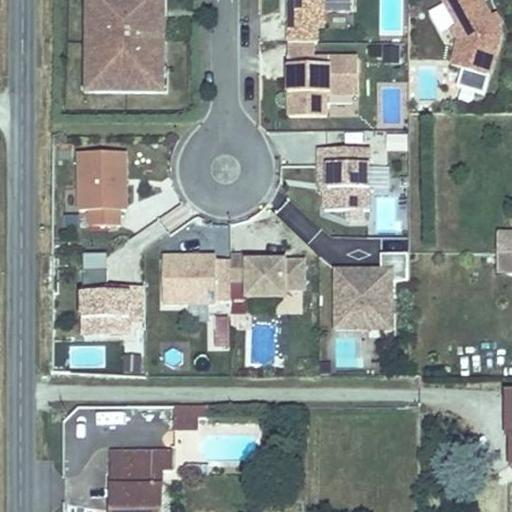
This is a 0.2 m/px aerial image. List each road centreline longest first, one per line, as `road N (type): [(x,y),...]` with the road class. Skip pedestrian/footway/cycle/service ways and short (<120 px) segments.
road 1 (tertiary): [(20,511),(23,0)]
road 2 (residential): [(227,170),(227,0)]
